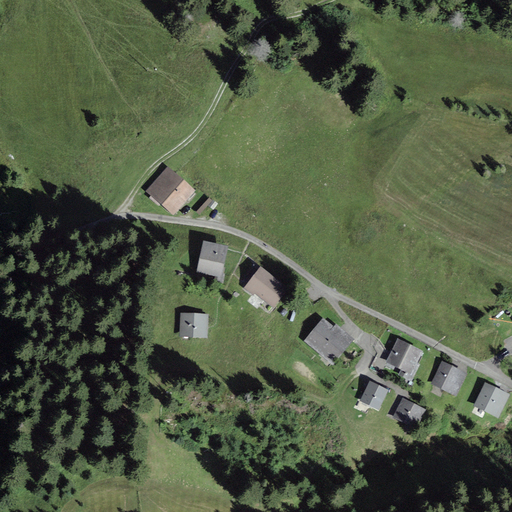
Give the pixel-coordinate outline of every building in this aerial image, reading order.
[(173,211),(190,192),(168,172),(147,195),(152,200),(156,196),(173,211)] [(219,273),(224,250),(206,246),(201,270),(217,273),(215,281),(222,283),(224,274),(219,273)] [(255,291),(273,305),(285,291),(254,266),(243,280),(249,286),(247,288),(253,293),(255,291)] [(204,336),(205,318),(183,317),(182,335),(204,336)] [(349,345),(352,341),(336,327),(333,331),(323,323),(308,341),(331,361),(347,343),(349,345)] [(403,374),(411,378),(417,366),(413,363),(417,354),(396,343),(391,353),(394,355),(391,362),(406,369),(403,374)] [(454,392),(462,376),(444,367),(436,383),(454,392)] [(377,407),(385,393),(370,386),(363,400),(377,407)] [(496,414),(504,397),(486,389),(478,405),(496,414)] [(414,426),(421,413),(404,403),(396,417),(414,426)]
